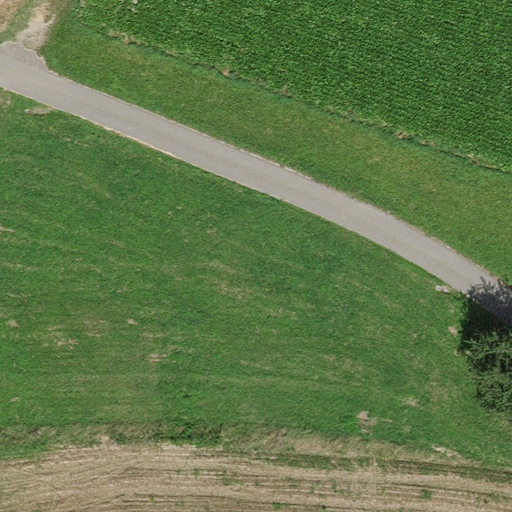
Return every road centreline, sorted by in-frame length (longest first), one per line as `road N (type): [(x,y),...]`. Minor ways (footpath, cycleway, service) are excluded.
road 1 (track): [(511,346),(377,248),(0,117)]
road 2 (track): [(0,85),(91,0)]
